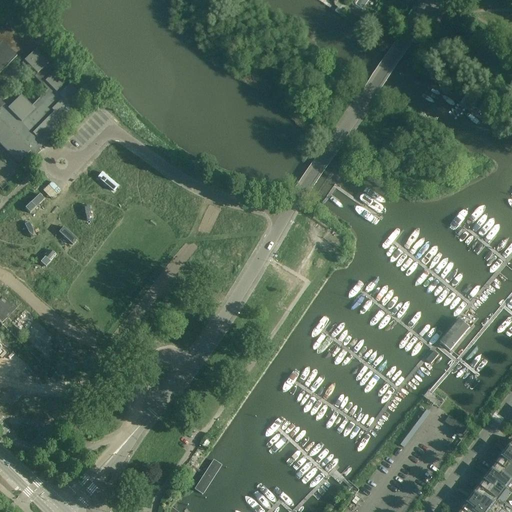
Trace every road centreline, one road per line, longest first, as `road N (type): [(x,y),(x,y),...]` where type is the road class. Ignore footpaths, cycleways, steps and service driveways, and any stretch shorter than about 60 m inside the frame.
road 1 (unclassified): [(63,511),(194,358),(433,0)]
road 2 (residential): [(511,401),(428,511)]
